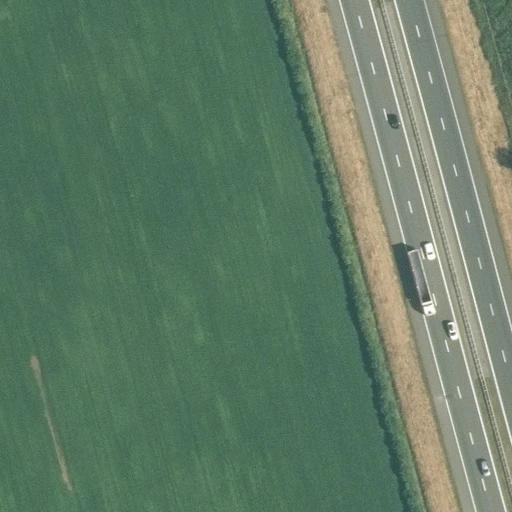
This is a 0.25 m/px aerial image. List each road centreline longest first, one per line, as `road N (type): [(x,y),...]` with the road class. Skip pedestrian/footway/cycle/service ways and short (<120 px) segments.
road 1 (motorway): [(355,0),(492,511)]
road 2 (motorway): [(511,386),(406,0)]
